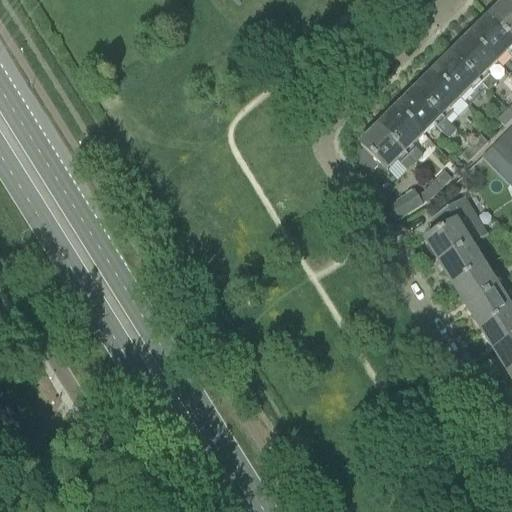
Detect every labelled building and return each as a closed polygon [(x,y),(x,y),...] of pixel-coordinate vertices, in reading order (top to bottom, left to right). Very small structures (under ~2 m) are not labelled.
[(511,6),(507,2),(488,21),(511,44),(511,6)] [(511,44),(488,21),(470,39),(497,66),(508,55),(511,59),(511,58),(511,44)] [(470,39),(452,57),(482,88),(489,94),(496,86),(487,76),(497,66),(470,39)] [(452,57),(433,75),(460,103),(471,92),(475,95),(482,88),(452,57)] [(433,75),(415,93),(446,124),(454,116),(450,113),(460,103),(433,75)] [(415,93),(397,112),(424,139),(435,128),(448,141),(455,134),(446,124),(415,93)] [(397,112),(378,130),(409,160),(414,166),(415,166),(423,158),(417,153),(413,149),(424,139),(397,112)] [(511,122),(511,117),(507,113),(496,124),(504,131),(511,122)] [(409,160),(378,130),(360,148),(364,152),(360,156),(359,177),(364,185),(380,169),(388,176),(389,176),(388,174),(398,164),(407,173),(414,166),(409,160)] [(511,134),(510,132),(502,141),(511,151),(511,134)] [(480,139),(470,149),(477,156),(488,146),(480,139)] [(511,164),(511,151),(502,141),(493,149),(510,166),(511,164)] [(477,156),(470,149),(460,159),(467,166),(477,156)] [(444,175),(434,185),(441,193),(451,183),(444,175)] [(441,193),(434,185),(423,195),(431,203),(441,193)] [(385,213),(394,226),(423,207),(414,194),(385,213)] [(425,246),(439,267),(473,246),(473,247),(489,238),(488,237),(487,238),(465,202),(466,202),(466,201),(430,223),(430,224),(431,223),(440,237),(425,246)] [(439,267),(452,290),(482,271),(475,259),(479,256),(473,247),(473,246),(439,267)] [(452,290),(466,312),(500,291),(495,282),(490,284),(482,271),(452,290)] [(466,312),(480,334),(510,315),(502,303),(506,300),(500,291),(466,312)] [(480,334),(493,355),(511,343),(511,318),(510,315),(480,334)] [(511,343),(493,355),(507,378),(511,374),(511,343)]
